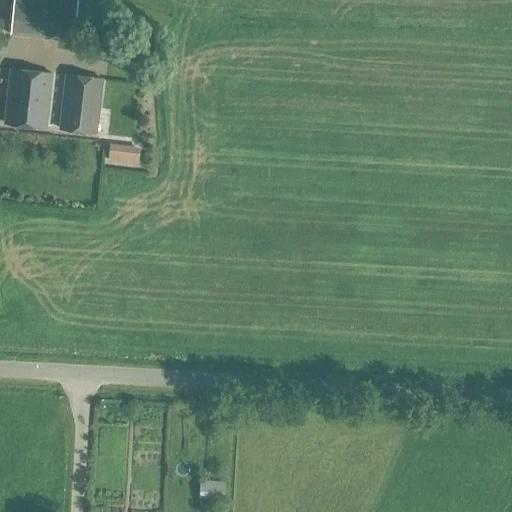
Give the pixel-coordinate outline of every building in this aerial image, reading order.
[(76,0),(45,0),(41,37),(72,40),(76,0)] [(47,127),(53,73),(11,68),(5,122),(47,127)] [(99,77),(63,74),(58,127),(94,131),(99,77)] [(111,143),(109,159),(135,162),(136,145),(111,143)] [(223,498),(224,482),(200,481),(199,496),(223,498)]
